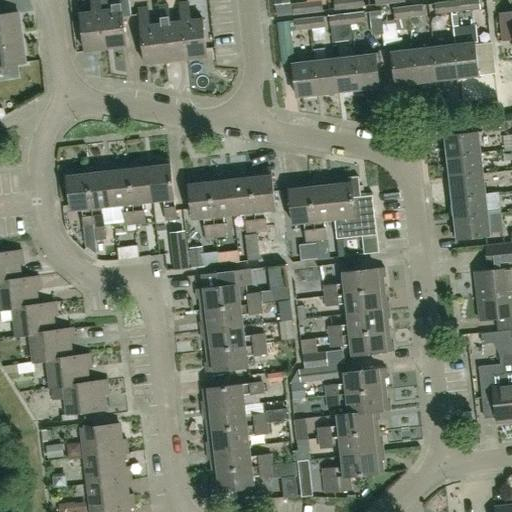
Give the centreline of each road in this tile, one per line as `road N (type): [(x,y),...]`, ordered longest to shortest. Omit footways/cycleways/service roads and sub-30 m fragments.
road 1 (residential): [(182,511),(157,306),(138,284),(74,263),(52,237),(41,200),(37,163),(65,95)]
road 2 (residential): [(439,458),(409,181),(394,157),(246,121)]
road 3 (residential): [(246,121),(65,95)]
road 4 (residential): [(246,121),(254,83),(247,0)]
